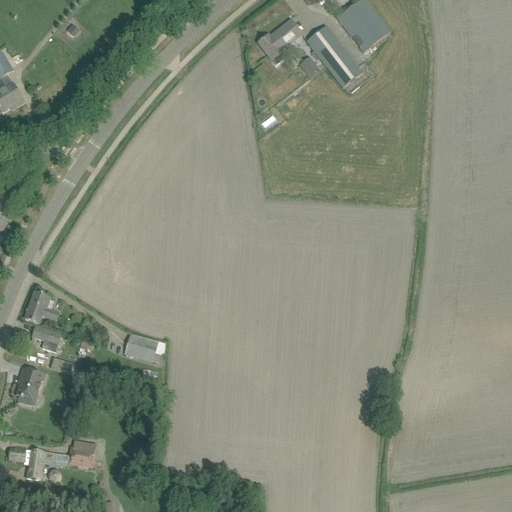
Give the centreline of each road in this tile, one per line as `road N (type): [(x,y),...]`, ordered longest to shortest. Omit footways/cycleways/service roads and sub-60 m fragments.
road 1 (secondary): [(82,162),(166,56),(227,0)]
road 2 (secondary): [(0,321),(82,162)]
